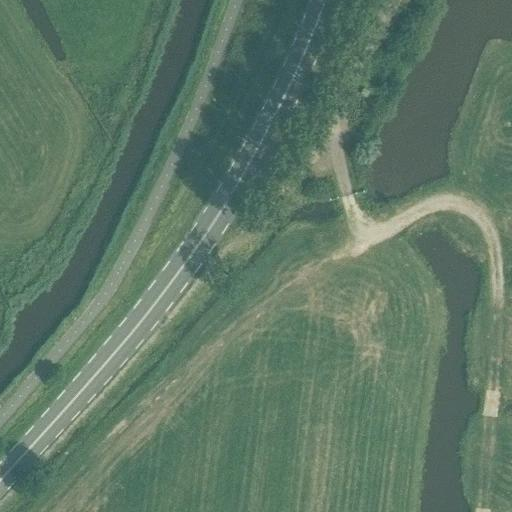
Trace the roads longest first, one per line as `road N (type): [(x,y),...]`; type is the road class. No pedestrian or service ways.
road 1 (primary): [(0,479),(121,346),(234,191),(325,0)]
road 2 (track): [(479,511),(498,291),(494,239),(474,209),(448,200),(365,242),(343,191)]
